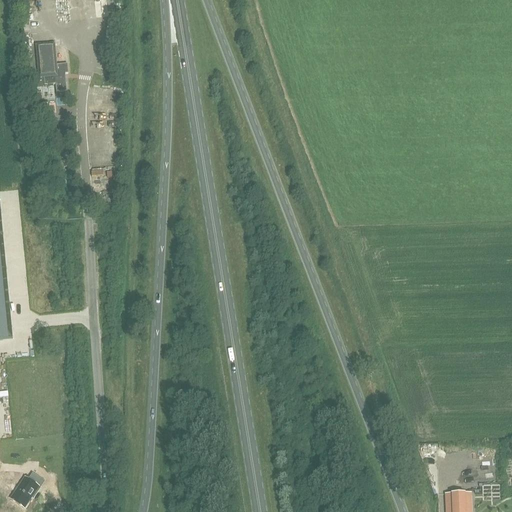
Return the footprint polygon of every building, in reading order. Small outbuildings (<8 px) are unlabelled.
[(26,44),(35,41),(32,35),(24,38),(26,44)] [(53,47),(38,48),(41,77),(44,76),(45,86),(47,86),(56,85),(56,93),(67,92),(65,75),(68,74),(68,65),(54,66),(53,47)] [(41,77),(28,78),(29,90),(36,89),(37,102),(55,100),(54,87),(48,88),(47,86),(45,86),(44,76),(41,77)] [(0,203),(0,340),(13,339),(0,203)] [(25,478),(11,500),(24,509),(31,498),(33,500),(45,482),(35,475),(31,482),(25,478)] [(445,495),(445,511),(472,511),(471,494),(445,495)] [(511,511),(511,502),(498,503),(498,511),(511,511)]
